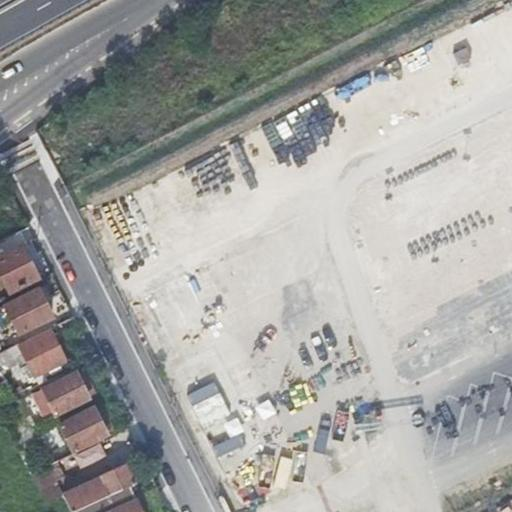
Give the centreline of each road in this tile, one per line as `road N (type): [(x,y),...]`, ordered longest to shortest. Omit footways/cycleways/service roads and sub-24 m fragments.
road 1 (residential): [(33,177),(198,511)]
road 2 (unknown): [(327,511),(511,441)]
road 3 (tertiary): [(0,124),(111,42),(145,0)]
road 4 (motorway): [(0,80),(139,0)]
road 5 (unknown): [(511,330),(385,384)]
